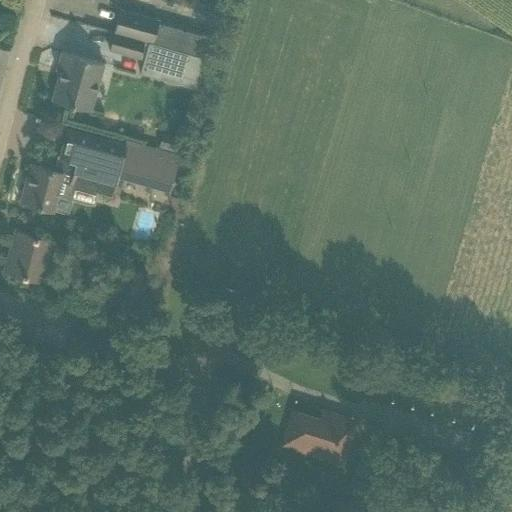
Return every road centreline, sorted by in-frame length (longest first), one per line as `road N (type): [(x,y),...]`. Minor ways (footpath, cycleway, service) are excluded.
road 1 (unclassified): [(185,511),(199,421),(196,395),(179,371),(0,312)]
road 2 (residential): [(0,129),(35,0)]
